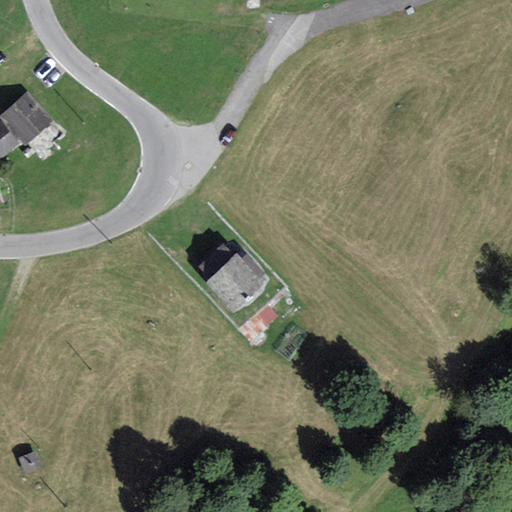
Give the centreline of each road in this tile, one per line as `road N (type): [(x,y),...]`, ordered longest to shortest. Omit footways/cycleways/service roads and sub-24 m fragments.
road 1 (unclassified): [(407,0),(289,37),(218,134),(188,157),(163,163)]
road 2 (track): [(356,511),(457,382),(476,319),(511,259)]
road 3 (unclassified): [(36,0),(56,43),(156,129),(163,163)]
road 4 (unclassified): [(163,163),(153,194),(133,213),(81,237),(0,246)]
